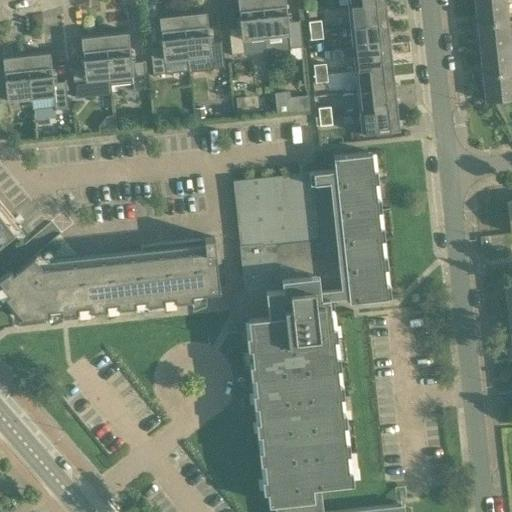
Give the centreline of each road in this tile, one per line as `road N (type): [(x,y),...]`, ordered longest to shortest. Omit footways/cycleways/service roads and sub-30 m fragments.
road 1 (residential): [(486,511),(447,170)]
road 2 (residential): [(447,170),(429,0)]
road 3 (tertiary): [(82,511),(0,416)]
